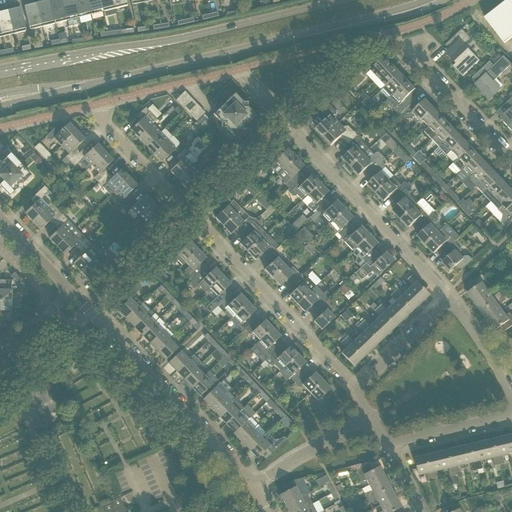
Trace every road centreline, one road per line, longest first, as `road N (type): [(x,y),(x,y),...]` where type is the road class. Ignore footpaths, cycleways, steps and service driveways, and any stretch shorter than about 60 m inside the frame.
road 1 (residential): [(449,302),(237,70),(98,104)]
road 2 (secondary): [(0,108),(428,0)]
road 3 (residential): [(356,386),(102,121),(98,104)]
road 4 (secondary): [(338,0),(0,72)]
road 5 (residential): [(252,487),(71,292)]
road 6 (residential): [(511,158),(408,51)]
road 7 (unclassified): [(252,487),(370,418)]
road 8 (residential): [(386,444),(511,415)]
road 9 (residential): [(449,302),(356,386)]
